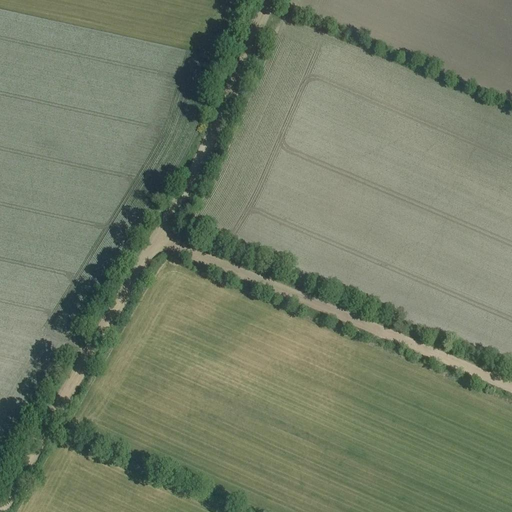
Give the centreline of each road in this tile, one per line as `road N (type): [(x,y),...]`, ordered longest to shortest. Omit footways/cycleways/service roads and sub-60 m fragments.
road 1 (track): [(159,239),(511,388)]
road 2 (track): [(159,239),(1,511)]
road 3 (track): [(268,0),(159,239)]
